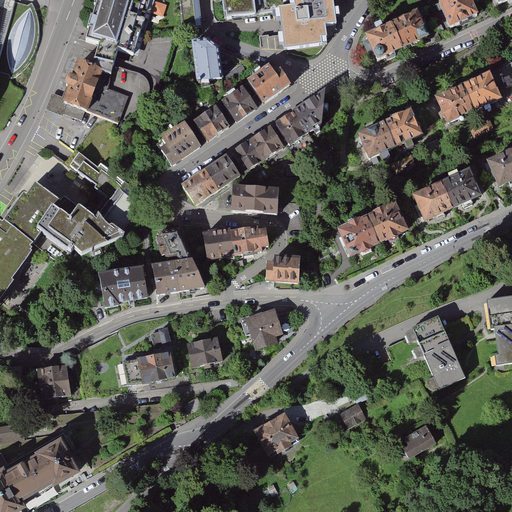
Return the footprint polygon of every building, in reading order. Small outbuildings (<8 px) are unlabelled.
[(97,0),(83,46),(97,50),(95,57),(93,69),(103,73),(110,75),(117,61),(138,67),(157,1),(159,0),(97,0)] [(178,0),(182,32),(201,29),(197,0),(178,0)] [(220,0),(224,22),(277,14),(283,51),(326,45),(323,27),(334,26),(332,15),(329,0),(220,0)] [(469,0),(449,0),(435,7),(448,33),(478,18),(469,0)] [(511,0),(491,0),(496,8),(511,0)] [(0,129),(5,127),(29,80),(38,55),(47,12),(44,7),(36,11),(31,3),(25,7),(0,1),(0,129)] [(416,15),(362,40),(373,64),(427,39),(416,15)] [(203,47),(192,49),(196,85),(216,83),(212,55),(203,47)] [(93,69),(78,63),(61,106),(87,115),(118,130),(129,102),(109,93),(110,75),(103,73),(93,69)] [(184,122),(147,148),(165,174),(280,94),(288,88),(280,76),(272,81),(265,71),(186,126),(184,122)] [(487,75),(432,101),(445,128),(500,103),(487,75)] [(290,116),(178,188),(195,210),(320,128),(323,94),(299,109),(290,116)] [(409,112),(355,138),(367,164),(421,138),(409,112)] [(490,121),(470,130),(475,141),(495,131),(490,121)] [(511,151),(484,165),(497,192),(511,184),(511,151)] [(20,196),(10,212),(40,231),(36,245),(64,264),(72,252),(79,258),(122,238),(141,196),(102,167),(80,153),(70,167),(108,197),(95,221),(93,224),(74,213),(66,223),(50,212),(56,203),(31,186),(24,198),(20,196)] [(412,157),(391,166),(398,182),(419,173),(412,157)] [(466,172),(408,199),(421,226),(479,199),(466,172)] [(276,191),(229,189),(228,214),(275,216),(276,191)] [(393,205),(334,232),(347,261),(406,235),(393,205)] [(0,303),(14,284),(36,245),(40,231),(10,212),(1,225),(0,224),(0,303)] [(249,227),(199,237),(204,263),(266,250),(262,230),(250,232),(249,227)] [(176,264),(147,268),(154,299),(203,290),(174,237),(158,239),(166,259),(174,259),(176,264)] [(273,264),(265,265),(264,283),(298,285),(300,260),(275,259),(273,264)] [(140,268),(94,276),(101,309),(146,301),(140,268)] [(511,298),(487,303),(496,366),(511,363),(511,298)] [(273,311),(244,321),(255,353),(277,346),(274,340),(282,337),(273,311)] [(437,322),(413,334),(440,391),(465,380),(437,322)] [(168,329),(149,333),(153,352),(172,348),(168,329)] [(217,339),(184,347),(190,371),(223,364),(217,339)] [(170,354),(117,365),(123,391),(176,379),(170,354)] [(0,392),(23,391),(22,367),(1,370),(0,366),(0,392)] [(66,368),(34,373),(39,404),(71,400),(66,368)] [(431,394),(438,391),(435,381),(427,384),(431,394)] [(358,405),(339,416),(349,432),(367,421),(358,405)] [(283,414),(250,435),(266,460),(299,440),(283,414)] [(435,446),(424,426),(402,439),(408,448),(403,451),(410,461),(435,446)] [(0,511),(26,511),(23,507),(52,491),(54,493),(81,478),(61,445),(34,461),(36,462),(6,479),(4,475),(0,477),(0,511)]
